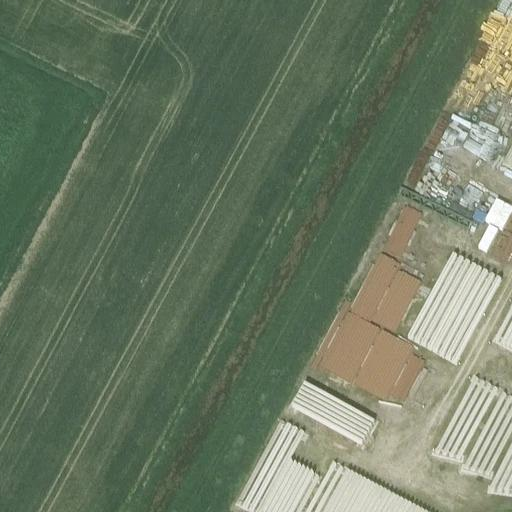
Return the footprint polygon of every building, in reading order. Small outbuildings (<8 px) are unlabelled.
[(484,223),(511,235),(511,209),(493,201),(484,223)] [(403,205),(386,250),(403,256),(420,211),(403,205)] [(394,336),(420,276),(377,257),(333,357),(327,354),(321,369),(404,406),(424,360),(413,355),(417,346),(394,336)] [(511,308),(496,344),(511,350),(511,308)] [(363,445),(375,422),(303,384),(291,407),(363,445)]
